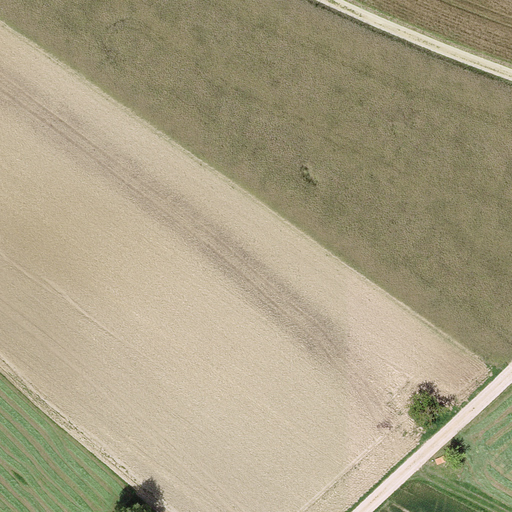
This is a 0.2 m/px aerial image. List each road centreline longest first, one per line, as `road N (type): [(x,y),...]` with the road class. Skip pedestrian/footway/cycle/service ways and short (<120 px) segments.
road 1 (track): [(360,511),(511,371)]
road 2 (track): [(330,0),(511,74)]
